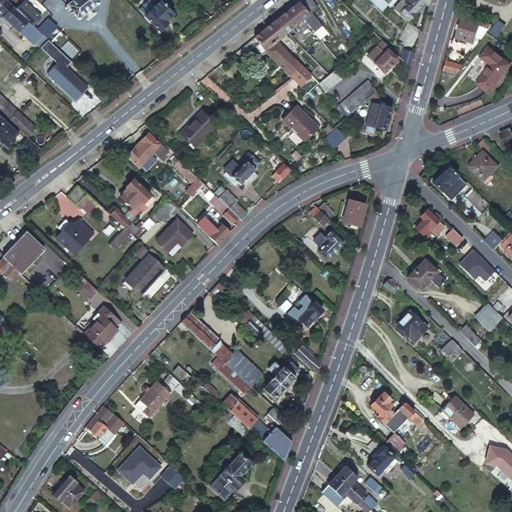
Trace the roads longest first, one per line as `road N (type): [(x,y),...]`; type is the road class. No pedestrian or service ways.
road 1 (unclassified): [(403,153),(305,190),(252,228),(106,381),(14,511)]
road 2 (secondary): [(281,511),(342,352),(397,172)]
road 3 (secondary): [(266,0),(0,211)]
road 4 (secondary): [(403,153),(445,0)]
road 5 (residential): [(397,172),(511,278)]
